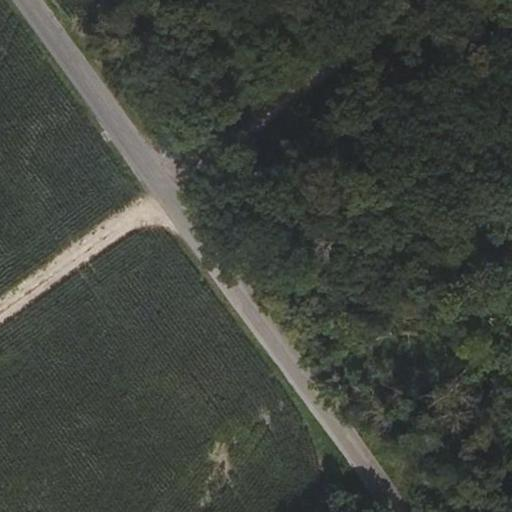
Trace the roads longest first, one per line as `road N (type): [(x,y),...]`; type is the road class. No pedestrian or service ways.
road 1 (unclassified): [(31,0),(395,511)]
road 2 (track): [(416,0),(189,171),(0,331)]
